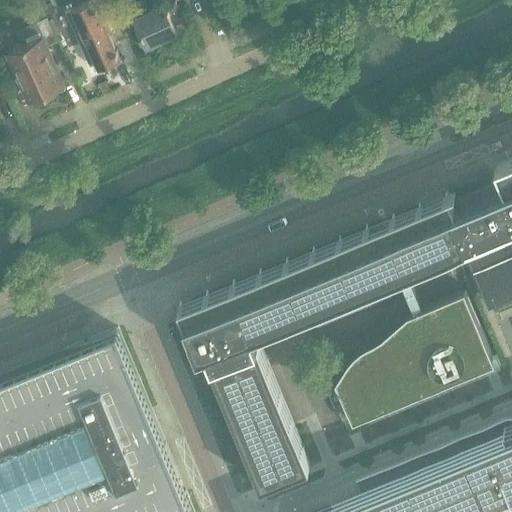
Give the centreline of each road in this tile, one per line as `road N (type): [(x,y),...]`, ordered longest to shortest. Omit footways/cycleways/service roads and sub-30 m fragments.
road 1 (residential): [(372,0),(0,173)]
road 2 (tertiary): [(511,102),(191,242),(145,271)]
road 3 (tertiary): [(145,271),(197,258),(511,127)]
road 4 (unclassified): [(270,511),(511,409)]
road 5 (unclassified): [(227,511),(127,278)]
road 6 (tertiary): [(127,278),(0,331)]
